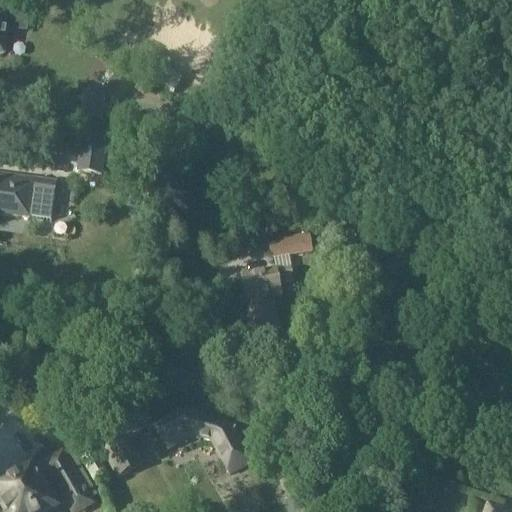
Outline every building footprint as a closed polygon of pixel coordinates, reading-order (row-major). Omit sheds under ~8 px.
[(89,92),(85,120),(84,124),(102,127),(107,95),(89,92)] [(82,140),(82,141),(77,174),(99,177),(104,143),(82,140)] [(0,176),(0,216),(27,220),(50,223),(56,185),(32,181),(0,176)] [(268,245),(271,261),(313,254),(309,235),(278,240),(279,243),(268,245)] [(289,271),(291,271),(291,270),(240,279),(245,304),(246,304),(249,317),(247,317),(250,335),(276,330),(270,299),(280,298),(278,285),(291,282),(289,271)] [(153,426),(167,453),(190,442),(200,444),(202,441),(208,442),(229,478),(255,465),(239,434),(237,436),(235,431),(232,429),(180,413),(153,426)] [(263,438),(272,447),(280,440),(270,429),(256,420),(250,430),(263,438)] [(144,467),(128,438),(101,453),(116,482),(144,467)] [(106,476),(94,453),(78,461),(91,484),(97,481),(106,476)] [(74,511),(89,504),(60,455),(0,490),(0,507),(2,511),(53,511),(47,500),(57,493),(68,511),(74,511)] [(293,468),(275,478),(283,493),(301,483),(293,468)]
